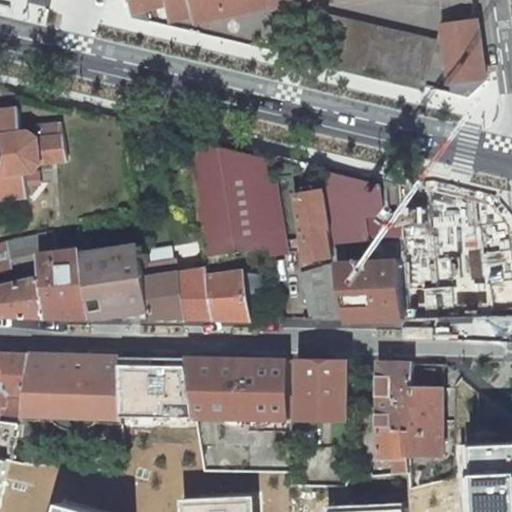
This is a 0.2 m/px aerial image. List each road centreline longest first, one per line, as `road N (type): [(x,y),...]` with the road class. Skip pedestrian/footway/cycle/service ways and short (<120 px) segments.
road 1 (residential): [(0,336),(511,342)]
road 2 (primary): [(62,55),(511,165)]
